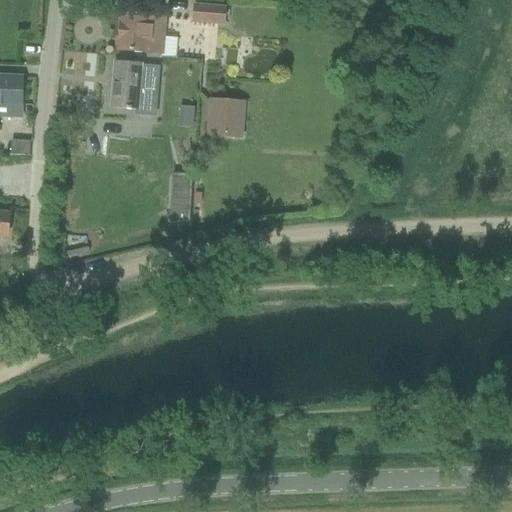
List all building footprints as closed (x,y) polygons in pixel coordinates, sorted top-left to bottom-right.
[(195,7),(193,23),(225,26),(226,10),(195,7)] [(165,17),(146,15),(122,13),(119,52),(162,55),(165,17)] [(375,38),(362,36),(359,55),(373,57),(375,38)] [(115,64),(111,107),(126,109),(126,111),(131,111),(131,109),(136,109),(135,115),(153,117),(157,68),(115,64)] [(22,80),(0,78),(0,126),(1,126),(2,120),(21,120),(22,80)] [(210,101),(207,135),(241,137),(242,122),(229,121),(231,103),(210,101)] [(173,183),(170,223),(187,224),(189,184),(173,183)] [(0,236),(7,237),(9,215),(0,214),(0,236)]
